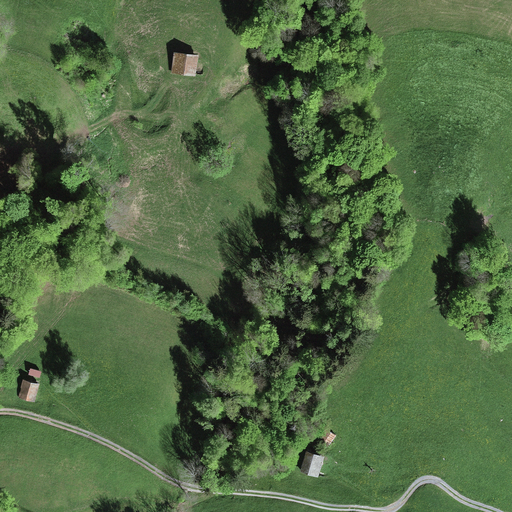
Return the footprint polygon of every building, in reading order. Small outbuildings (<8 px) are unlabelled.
[(205,58),(178,53),(174,73),(201,78),(205,58)] [(29,97),(0,95),(0,117),(28,119),(29,97)] [(18,394),(34,400),(41,380),(38,379),(42,369),(29,364),(23,379),(18,394)] [(338,436),(329,428),(321,437),(330,446),(338,436)] [(329,457),(311,450),(303,471),(321,478),(329,457)]
